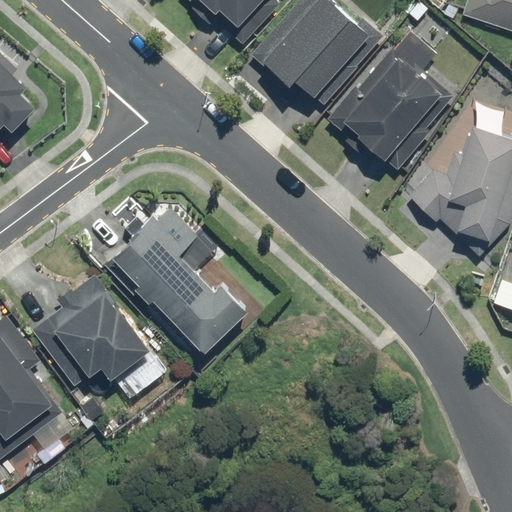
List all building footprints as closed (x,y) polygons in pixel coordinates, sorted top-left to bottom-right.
[(191,0),(195,3),(192,6),(209,22),(215,16),(243,42),(279,3),(276,0),(191,0)] [(333,0),(297,0),(251,52),(287,84),(293,77),(323,103),(383,34),(357,11),(353,16),(333,0)] [(511,0),(466,0),(462,12),(511,29),(511,0)] [(369,145),(396,167),(429,128),(417,119),(441,91),(390,49),(358,86),(356,84),(327,117),(348,135),(345,138),(363,153),(369,145)] [(0,124),(3,121),(12,129),(35,105),(20,91),(26,84),(12,72),(17,67),(0,51),(0,124)] [(440,216),(478,254),(510,221),(511,214),(511,133),(506,131),(505,134),(471,123),(463,153),(454,150),(447,172),(433,167),(408,193),(436,220),(440,216)] [(111,253),(103,261),(132,291),(137,287),(147,297),(151,294),(202,347),(244,307),(218,279),(212,285),(177,249),(196,231),(169,203),(156,216),(151,210),(109,250),(111,253)] [(62,303),(32,326),(74,382),(92,369),(91,367),(98,362),(108,374),(111,372),(129,396),(166,368),(115,301),(116,300),(94,271),(72,288),(70,285),(56,296),(62,303)] [(511,280),(501,277),(493,302),(511,307),(511,280)] [(0,453),(32,431),(43,446),(72,425),(61,409),(62,408),(30,364),(39,357),(6,311),(0,315),(0,453)]
